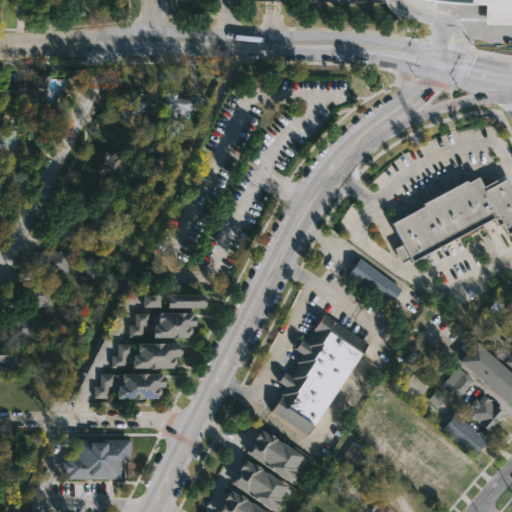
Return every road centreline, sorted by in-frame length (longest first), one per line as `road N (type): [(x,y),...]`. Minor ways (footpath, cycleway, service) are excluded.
road 1 (tertiary): [(152,511),(321,184),(399,110)]
road 2 (tertiary): [(442,63),(335,44),(0,43)]
road 3 (residential): [(0,270),(107,41)]
road 4 (residential): [(196,423),(0,419)]
road 5 (residential): [(68,419),(150,264)]
